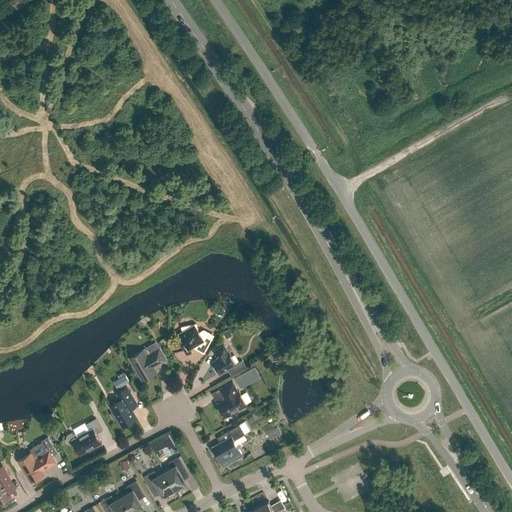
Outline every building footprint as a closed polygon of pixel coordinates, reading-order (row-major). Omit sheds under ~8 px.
[(196,323),(182,327),(183,331),(178,333),(181,337),(180,337),(185,346),(186,346),(188,350),(193,347),(204,353),(214,335),(204,330),(199,332),(197,328),(196,323)] [(227,338),(232,335),(228,329),(223,332),(227,338)] [(224,344),(214,351),(218,358),(213,362),(219,373),(236,363),(229,352),(224,344)] [(147,355),(144,349),(129,357),(142,380),(157,372),(153,366),(166,359),(160,348),(147,355)] [(259,365),(237,374),(242,386),(264,377),(259,365)] [(224,417),(247,404),(239,390),(238,391),(233,381),(219,388),(223,395),(224,395),(223,399),(216,403),(224,417)] [(117,417),(121,423),(135,415),(130,407),(131,405),(136,402),(127,387),(118,393),(120,396),(116,398),(115,400),(116,402),(110,405),(114,411),(112,412),(111,414),(113,418),(115,418),(117,417)] [(102,443),(97,433),(103,430),(96,418),(86,423),(89,429),(77,436),(76,434),(71,432),(67,434),(66,440),(68,444),(73,445),(75,444),(80,454),(88,450),(102,443)] [(234,440),(245,434),(240,424),(227,431),(230,437),(213,447),(223,466),(236,459),(236,460),(242,457),(241,456),(243,455),(234,440)] [(48,451),(36,458),(32,452),(18,460),(31,482),(45,473),(43,470),(56,462),(52,456),(58,452),(48,436),(41,441),(48,451)] [(161,438),(151,443),(155,452),(166,446),(161,438)] [(181,472),(187,469),(179,456),(169,462),(172,467),(164,471),(176,491),(183,487),(181,485),(186,482),(181,472)] [(121,469),(129,468),(127,460),(120,461),(121,469)] [(0,502),(11,496),(3,482),(10,478),(3,466),(0,467),(0,502)] [(176,491),(164,471),(157,476),(154,470),(144,476),(151,489),(157,486),(163,496),(168,493),(169,495),(176,491)] [(129,492),(122,496),(131,511),(138,511),(140,511),(139,510),(144,507),(138,497),(144,493),(136,480),(126,486),(129,492)] [(82,489),(85,487),(82,482),(72,488),(73,491),(78,488),(82,489)] [(131,511),(122,496),(114,500),(111,495),(101,501),(106,511),(111,511),(115,510),(115,511),(131,511)] [(275,511),(268,500),(258,507),(260,511),(282,511),(280,509),(275,511)]
